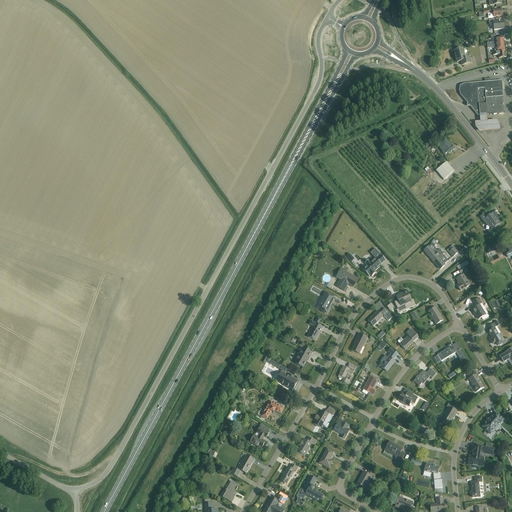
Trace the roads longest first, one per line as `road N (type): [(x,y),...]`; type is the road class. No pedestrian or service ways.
road 1 (unclassified): [(72,491),(105,475),(315,90),(318,37),(328,18)]
road 2 (primary): [(104,511),(332,86)]
road 3 (residential): [(459,324),(431,284),(391,283),(350,322),(319,387)]
road 4 (residential): [(319,387),(245,511)]
road 5 (secondary): [(511,185),(419,74)]
road 6 (residential): [(372,421),(407,366),(459,324)]
